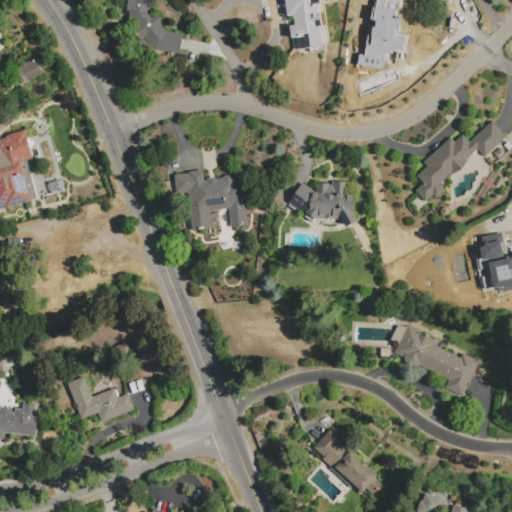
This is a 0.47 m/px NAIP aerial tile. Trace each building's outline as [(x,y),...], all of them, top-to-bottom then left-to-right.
[(154,50),(146,39),(142,41),(134,30),(137,27),(135,24),(129,23),(130,15),(128,15),(129,12),(126,11),(128,0),(153,0),(152,12),(154,15),(161,17),(161,25),(166,32),(184,35),(181,55),(154,50)] [(285,0),(321,0),(323,12),(319,12),(321,27),(325,26),(328,43),(322,44),(323,51),(308,53),(308,49),(293,51),(289,27),(294,26),(293,16),(288,17),(285,0)] [(371,0),(388,0),(388,7),(410,11),(403,58),(365,52),(368,37),(377,38),(380,20),(369,18),(371,0)] [(16,70),(34,58),(43,72),(26,84),(16,70)] [(492,121),(506,137),(484,157),(478,150),(466,160),(466,163),(465,165),(463,167),(462,169),(459,171),(457,172),(455,173),(451,173),(439,184),(445,190),(436,198),(433,195),(425,202),(414,189),(421,182),(416,176),(426,167),(423,162),(452,137),(455,142),(464,134),(469,141),(492,121)] [(38,199),(0,209),(0,140),(6,139),(6,136),(24,131),(32,159),(26,161),(38,199)] [(193,230),(189,194),(176,195),(174,175),(188,174),(188,172),(204,171),(204,180),(207,180),(207,179),(209,178),(213,177),(213,178),(217,178),(217,179),(222,179),(222,178),(224,178),(225,176),(230,176),(232,177),(234,177),(234,182),(244,181),(248,225),(231,227),(229,209),(209,211),(211,229),(193,230)] [(353,213),(358,220),(346,227),(342,220),(315,218),(313,223),(305,217),(307,214),(304,212),(303,213),(297,209),(296,211),(288,205),(290,203),(289,202),(302,184),(316,194),(316,184),(332,185),(332,182),(348,183),(347,195),(354,195),(353,213)] [(480,301),(481,278),(485,278),(486,265),(484,265),(484,247),(506,248),(506,253),(508,253),(508,257),(506,257),(506,263),(511,263),(510,276),(511,276),(511,295),(504,295),(504,302),(480,301)] [(463,398),(445,389),(449,381),(394,355),(398,345),(390,341),(397,326),(408,326),(436,339),(433,345),(460,358),(462,354),(480,363),(463,398)] [(102,424),(98,414),(81,421),(66,384),(84,376),(93,397),(115,388),(119,398),(129,394),(135,409),(102,424)] [(0,405),(1,407),(23,409),(23,404),(38,406),(34,436),(4,432),(3,440),(0,439),(0,405)] [(321,460),(324,458),(313,449),(330,430),(343,442),(342,443),(378,476),(376,478),(382,484),(372,495),(366,490),(360,496),(321,460)] [(445,504),(446,496),(421,493),(418,511),(438,511),(440,503),(445,504)]
